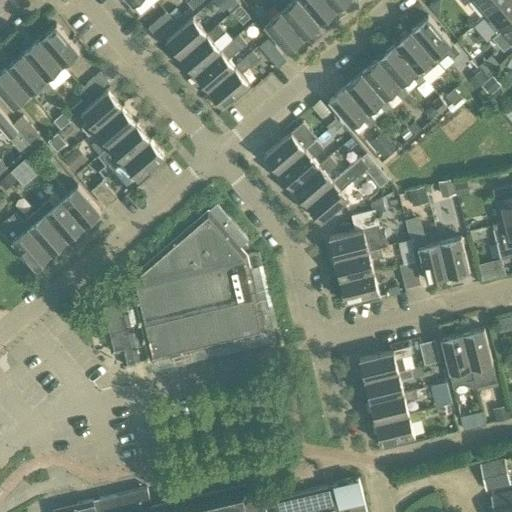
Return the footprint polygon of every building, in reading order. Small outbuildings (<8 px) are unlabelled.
[(301,0),(291,0),(287,4),(283,0),(272,0),(280,9),(303,36),(320,22),(301,0)] [(336,8),(329,0),(301,0),(320,22),(336,8)] [(472,0),(485,14),(501,0),(472,0)] [(511,0),(501,0),(485,14),(500,31),(496,34),(507,46),(511,42),(511,0)] [(280,9),(270,18),(260,6),(253,12),(286,50),(303,36),(280,9)] [(180,14),(175,8),(169,13),(174,19),(180,14)] [(156,36),(174,20),(167,11),(148,26),(156,36)] [(411,29),(438,60),(448,51),(452,56),(458,51),(450,41),(451,41),(428,14),(411,29)] [(218,22),(206,32),(192,16),(166,38),(180,55),(219,22),(218,22)] [(225,30),(219,22),(180,55),(194,72),(221,49),(213,40),(225,30)] [(40,37),(62,64),(79,49),(57,23),(40,37)] [(438,60),(411,29),(394,43),(421,74),(438,60)] [(239,33),(221,49),(194,72),(208,88),(235,65),(229,58),(248,43),(239,33)] [(40,37),(23,51),(54,87),(46,78),(62,64),(40,37)] [(270,37),(261,45),(279,66),(288,59),(270,37)] [(394,43),(378,56),(401,83),(411,75),(419,84),(425,79),(421,74),(394,43)] [(235,65),(208,88),(223,105),(249,82),(240,72),(259,56),(252,50),(247,54),(235,65)] [(54,87),(23,51),(7,65),(29,92),(39,83),(47,92),(54,87)] [(490,53),(478,64),(486,74),(499,63),(490,53)] [(378,56),(361,70),(392,107),(384,97),(394,89),(402,98),(409,93),(401,83),(378,56)] [(29,92),(7,65),(0,70),(0,91),(12,106),(29,92)] [(361,70),(345,84),(368,111),(378,103),(386,112),(392,107),(361,70)] [(109,80),(101,71),(82,87),(90,97),(109,80)] [(486,80),(480,72),(469,79),(476,88),(479,86),(486,80)] [(497,89),(489,80),(481,87),(489,96),(497,89)] [(368,111),(345,84),(328,99),(351,126),(361,117),(369,126),(376,121),(368,111)] [(456,85),(445,95),(452,104),(464,95),(456,85)] [(95,128),(122,105),(108,88),(81,111),(88,120),(81,126),(88,134),(95,128)] [(76,92),(67,101),(74,110),(84,101),(76,92)] [(447,107),(439,97),(431,104),(440,113),(447,107)] [(95,128),(101,134),(91,142),(100,152),(136,121),(122,105),(95,128)] [(0,125),(10,137),(18,131),(13,124),(0,108),(0,125)] [(330,111),(321,119),(328,127),(337,120),(330,111)] [(70,120),(63,112),(53,120),(60,129),(70,120)] [(23,115),(13,124),(18,131),(30,143),(40,135),(23,115)] [(303,120),(291,130),(264,153),(278,170),(305,147),(297,137),(309,127),(303,120)] [(100,152),(100,153),(98,154),(106,164),(99,170),(105,177),(123,161),(150,138),(136,121),(100,152)] [(337,121),(330,127),(334,132),(341,126),(337,121)] [(414,121),(408,125),(414,132),(420,127),(414,121)] [(411,135),(405,128),(399,133),(405,140),(411,135)] [(395,146),(383,131),(373,140),(384,154),(395,146)] [(57,132),(48,140),(57,151),(66,143),(57,132)] [(150,138),(123,161),(138,178),(164,155),(150,138)] [(315,139),(305,147),(278,170),(292,187),(319,164),(311,154),(320,146),(315,139)] [(64,159),(74,171),(85,161),(75,150),(64,159)] [(333,180),(306,203),(321,220),(348,197),(340,189),(367,167),(375,176),(381,171),(365,152),(333,180)] [(328,156),(319,164),(292,187),(306,203),(333,180),(325,171),(335,163),(328,156)] [(17,164),(11,170),(10,171),(18,180),(25,173),(17,164)] [(0,182),(4,188),(15,179),(9,171),(0,178),(0,182)] [(45,179),(53,188),(59,182),(52,173),(45,179)] [(117,196),(102,179),(91,189),(105,205),(117,196)] [(454,194),(451,179),(438,182),(441,197),(454,194)] [(468,195),(465,180),(453,182),(456,198),(468,195)] [(78,183),(67,192),(59,182),(53,188),(61,197),(84,224),(101,209),(78,183)] [(511,183),(492,188),(495,200),(497,200),(502,222),(511,219),(511,183)] [(426,200),(423,187),(409,191),(412,204),(426,200)] [(370,203),(372,208),(374,208),(376,213),(386,210),(382,196),(370,203)] [(61,197),(45,211),(67,238),(84,224),(61,197)] [(208,209),(131,276),(151,358),(173,353),(175,364),(191,360),(189,349),(265,331),(250,268),(262,265),(259,252),(247,255),(247,254),(242,249),(249,244),(246,240),(249,237),(218,201),(208,210),(208,209)] [(67,238),(45,211),(40,206),(24,220),(28,225),(51,252),(67,238)] [(351,213),(355,229),(329,236),(334,257),(380,245),(387,244),(384,231),(381,232),(376,213),(374,208),(372,208),(351,213)] [(28,225),(20,232),(7,216),(0,222),(0,226),(34,266),(51,252),(28,225)] [(511,219),(502,222),(492,224),(501,258),(511,255),(511,219)] [(439,240),(426,243),(424,233),(409,237),(411,246),(417,244),(426,279),(448,274),(439,240)] [(439,240),(448,274),(469,269),(461,235),(439,240)] [(398,242),(403,262),(414,259),(409,239),(398,242)] [(382,254),(380,245),(334,257),(339,278),(374,269),(370,257),(382,254)] [(405,286),(420,282),(414,259),(403,262),(399,263),(405,286)] [(379,291),(374,269),(339,278),(345,300),(352,298),(353,304),(380,297),(379,291)] [(383,290),(385,296),(400,293),(398,285),(387,287),(388,289),(383,290)] [(139,361),(130,323),(122,288),(101,305),(112,351),(122,349),(125,365),(139,361)] [(511,315),(497,319),(499,330),(511,327),(511,315)] [(462,331),(474,378),(495,373),(492,360),(484,326),(462,331)] [(474,378),(462,331),(440,337),(449,371),(463,368),(465,380),(474,378)] [(419,342),(424,364),(440,360),(435,339),(419,342)] [(409,345),(393,349),(359,357),(364,379),(398,370),(395,357),(411,353),(409,345)] [(398,370),(364,379),(369,400),(404,391),(400,378),(423,373),(421,365),(398,370)] [(404,391),(369,400),(375,421),(409,412),(409,411),(406,399),(418,396),(416,388),(404,391)] [(436,395),(438,406),(449,403),(451,403),(448,392),(436,395)] [(451,411),(449,403),(438,406),(436,406),(438,414),(451,411)] [(510,416),(507,404),(493,408),(496,420),(510,416)] [(409,411),(409,412),(375,421),(380,442),(414,434),(411,420),(426,416),(424,408),(409,411)] [(481,413),(469,416),(472,428),(484,425),(481,413)] [(485,489),(509,483),(504,459),(480,464),(485,489)] [(367,511),(359,477),(273,497),(276,511),(367,511)] [(267,511),(265,501),(247,505),(242,485),(153,506),(148,485),(77,502),(77,505),(57,509),(57,511),(267,511)] [(511,511),(511,491),(491,496),(494,511),(511,511)]
